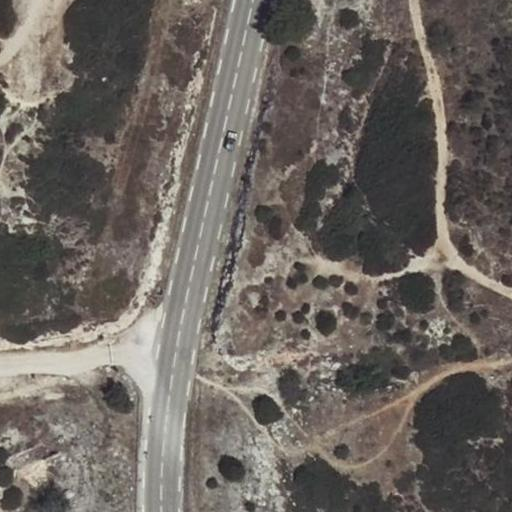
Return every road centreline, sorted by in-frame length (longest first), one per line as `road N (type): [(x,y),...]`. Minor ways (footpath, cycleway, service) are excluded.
road 1 (tertiary): [(252,0),(177,350),(160,511)]
road 2 (track): [(511,290),(450,248),(437,199),(434,81),(416,0)]
road 3 (track): [(177,350),(0,367)]
